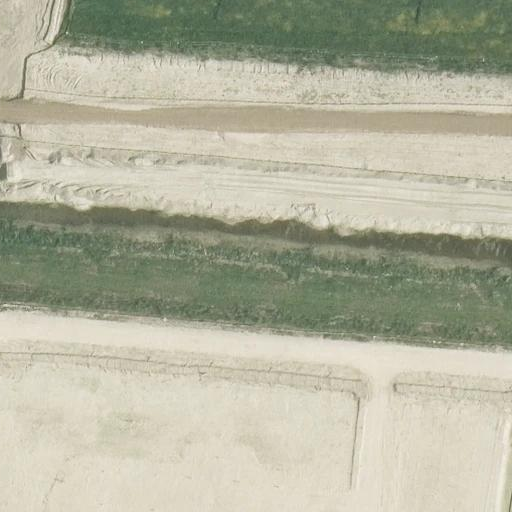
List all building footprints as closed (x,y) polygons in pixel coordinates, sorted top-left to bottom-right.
[(1,400),(0,408),(0,414),(2,415),(1,432),(26,434),(29,388),(27,388),(27,387),(18,384),(8,386),(8,387),(4,386),(3,400),(1,400)] [(29,388),(26,434),(27,434),(27,432),(53,435),(54,419),(57,419),(58,405),(56,405),(56,395),(57,392),(43,391),(30,390),(30,388),(29,388)] [(98,405),(97,419),(99,419),(98,434),(125,437),(128,394),(127,394),(125,394),(125,393),(116,389),(106,391),(105,392),(101,392),(100,404),(98,405)] [(128,394),(125,437),(148,438),(151,395),(128,394)] [(151,395),(148,438),(170,440),(174,397),(151,395)] [(174,397),(170,440),(198,442),(199,427),(201,427),(202,413),(200,413),(201,400),(175,398),(175,397),(174,397)] [(243,416),(242,430),(243,430),(242,446),(269,448),(273,405),(272,405),(245,403),(244,416),(243,416)] [(273,405),(269,448),(292,450),(296,407),(273,405)] [(318,409),(315,452),(342,454),(344,438),(345,438),(346,424),(345,424),(346,411),(341,411),(341,410),(332,406),(322,408),(322,409),(319,409),(318,409)] [(296,407),(292,450),(315,452),(318,409),(296,407)] [(403,424),(402,439),(404,439),(402,454),(430,456),(433,412),(432,412),(432,414),(406,412),(405,424),(403,424)] [(433,412),(430,456),(454,458),(457,413),(433,412)] [(457,413),(454,458),(481,461),(482,445),(484,445),(485,431),(484,431),(485,418),(458,416),(458,414),(457,413)] [(12,455),(11,467),(23,468),(24,456),(12,455)] [(24,456),(23,468),(35,468),(36,456),(24,456)] [(109,465),(109,474),(122,475),(123,466),(109,465)] [(123,466),(122,475),(135,476),(136,467),(123,466)] [(155,468),(154,478),(167,479),(168,469),(155,468)] [(168,469),(167,479),(181,480),(182,470),(168,469)] [(254,476),(253,486),(266,487),(267,477),(254,476)] [(267,477),(266,487),(280,488),(280,478),(267,477)] [(299,480),(298,489),(312,490),(313,481),(299,480)] [(67,481),(66,495),(76,495),(77,482),(67,481)] [(313,481),(312,490),(325,491),(326,482),(313,481)] [(414,482),(414,492),(427,493),(428,484),(414,482)] [(0,511),(42,511),(45,497),(30,495),(30,493),(16,491),(16,493),(3,491),(0,509),(0,511)] [(461,492),(460,504),(472,505),(473,493),(461,492)] [(438,493),(437,502),(450,503),(451,494),(438,493)]
